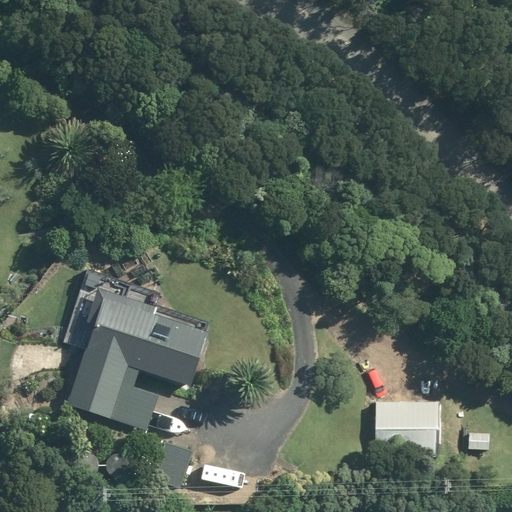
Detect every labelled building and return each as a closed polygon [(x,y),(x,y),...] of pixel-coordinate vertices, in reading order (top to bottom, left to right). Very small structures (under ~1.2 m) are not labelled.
[(156,307),(101,290),(90,324),(94,325),(69,405),(146,429),(157,395),(134,388),(139,368),(193,384),(209,331),(154,314),(156,307)] [(355,331),(341,340),(363,374),(377,365),(355,331)] [(79,346),(86,344),(88,337),(83,332),(76,334),(74,341),(79,346)] [(438,406),(375,405),(374,459),(437,460),(438,406)] [(464,412),(467,447),(490,446),(488,411),(464,412)] [(166,444),(153,479),(178,488),(191,453),(166,444)]
